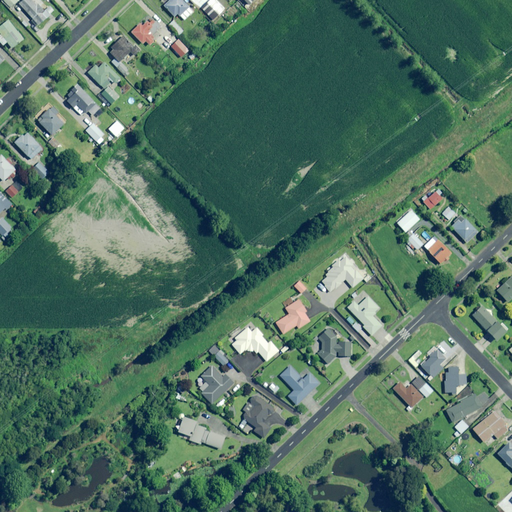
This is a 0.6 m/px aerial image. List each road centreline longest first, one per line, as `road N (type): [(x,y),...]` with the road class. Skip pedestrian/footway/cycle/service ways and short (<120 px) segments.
road 1 (residential): [(221,511),(432,309)]
road 2 (residential): [(0,108),(112,0)]
